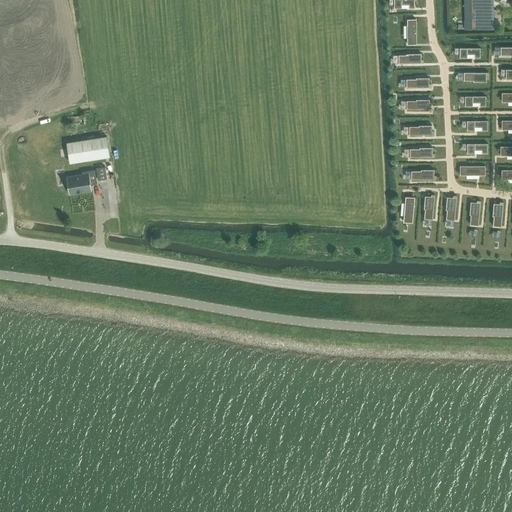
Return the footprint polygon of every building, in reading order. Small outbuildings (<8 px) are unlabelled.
[(416,0),(392,0),(392,10),(416,10),(416,0)] [(493,0),(471,0),(472,30),(494,29),(493,0)] [(416,21),(405,21),(405,45),(416,45),(416,21)] [(482,58),(482,46),(458,47),(458,59),(482,58)] [(511,46),(499,47),(499,57),(511,57),(511,46)] [(422,52),(398,52),(398,65),(422,65),(422,52)] [(489,71),(464,71),(464,83),(489,83),(489,71)] [(432,76),(405,76),(405,88),(432,88),(432,76)] [(511,92),(503,92),(503,101),(511,101),(511,92)] [(487,95),(460,96),(460,102),(465,102),(466,106),(487,105),(487,95)] [(430,98),(399,98),(399,109),(433,109),(433,105),(431,105),(430,98)] [(51,124),(58,122),(57,116),(49,118),(51,124)] [(489,119),(461,119),(461,127),(467,127),(467,130),(489,130),(489,119)] [(511,119),(503,119),(503,129),(511,128),(511,119)] [(433,125),(402,125),(402,134),(435,134),(435,131),(433,131),(433,125)] [(511,139),(511,131),(502,131),(503,140),(511,139)] [(106,136),(67,143),(70,162),(110,156),(106,136)] [(488,142),(463,143),(463,151),(468,150),(468,153),(489,152),(488,142)] [(511,145),(501,146),(501,155),(511,154),(511,145)] [(433,147),(406,147),(406,157),(435,157),(435,153),(433,153),(433,147)] [(487,165),(462,165),(461,174),(487,174),(487,165)] [(106,167),(97,168),(98,180),(107,178),(106,167)] [(435,169),(403,170),(404,180),(437,180),(437,175),(435,175),(435,169)] [(511,169),(502,169),(502,179),(511,178),(511,169)] [(83,175),(67,177),(69,193),(92,189),(91,185),(97,184),(95,170),(82,172),(83,175)] [(426,194),(424,219),(433,220),(435,195),(426,194)] [(416,196),(407,196),(405,221),(414,221),(416,196)] [(448,196),(445,220),(455,221),(457,197),(448,196)] [(471,202),(469,225),(479,225),(481,202),(471,202)] [(494,202),(493,226),(503,226),(504,203),(494,202)]
